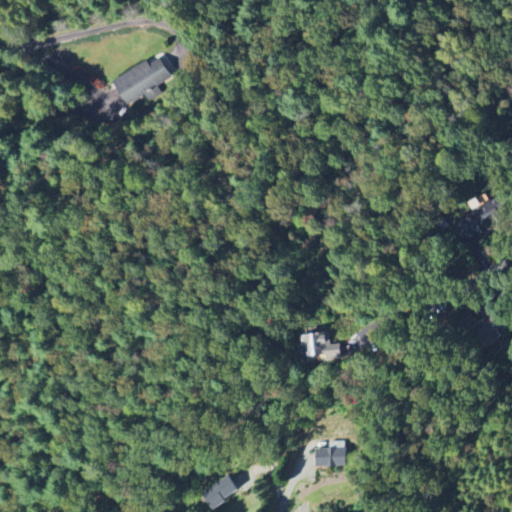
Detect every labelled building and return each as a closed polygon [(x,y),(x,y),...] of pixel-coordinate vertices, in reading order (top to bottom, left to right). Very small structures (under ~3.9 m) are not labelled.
[(115,81),(129,106),(146,96),(150,102),(163,95),(158,87),(173,79),(162,59),(150,66),(149,63),(115,81)] [(467,236),(502,226),(497,207),(467,215),(469,224),(464,226),(467,236)] [(341,345),(331,345),(331,335),(306,336),(308,363),(342,361),(341,345)] [(347,467),(346,448),(318,450),(319,469),(347,467)] [(201,494),(214,511),(240,492),(227,475),(201,494)]
